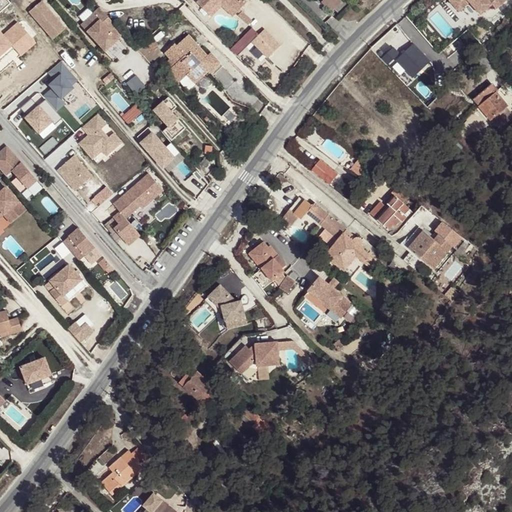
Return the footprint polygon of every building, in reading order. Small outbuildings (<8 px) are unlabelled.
[(248,2),(245,0),(198,0),(197,1),(207,12),(219,0),(224,0),(237,13),(248,2)] [(224,0),(219,0),(207,12),(212,17),(222,6),(233,17),(237,13),(224,0)] [(332,13),(335,10),(343,2),(341,0),(326,0),(323,3),(332,13)] [(340,15),(352,3),(349,0),(345,0),(343,2),(335,10),(340,15)] [(484,12),(496,1),(500,6),(506,0),(449,0),(460,11),(470,2),(476,9),(479,6),(484,12)] [(65,28),(41,1),(29,12),(53,39),(65,28)] [(105,51),(124,34),(100,7),(81,24),(105,51)] [(245,11),(242,14),(250,24),(254,20),(245,11)] [(25,55),(41,42),(22,19),(8,31),(3,26),(0,28),(0,64),(20,48),(25,55)] [(286,44),(268,28),(264,33),(255,26),(235,49),(242,55),(254,42),(273,58),(286,44)] [(195,42),(189,35),(177,46),(175,44),(165,53),(170,59),(175,65),(173,67),(169,71),(179,82),(187,75),(195,84),(209,71),(210,73),(221,63),(211,52),(208,56),(200,47),(195,51),(191,46),(195,42)] [(415,37),(389,57),(402,75),(409,70),(416,78),(435,63),(415,37)] [(147,39),(137,48),(151,63),(161,54),(147,39)] [(200,47),(195,42),(191,46),(195,51),(200,47)] [(62,115),(91,93),(66,59),(50,70),(59,82),(44,93),(47,97),(26,112),(43,134),(65,118),(62,115)] [(167,61),(173,67),(175,65),(170,59),(167,61)] [(48,71),(36,85),(45,93),(57,79),(48,71)] [(130,83),(140,94),(149,86),(140,74),(130,83)] [(499,129),(511,117),(511,113),(507,107),(509,106),(497,92),(499,90),(493,83),(473,100),(490,120),(491,119),(499,129)] [(170,130),(177,139),(193,126),(171,99),(160,108),(174,126),(170,130)] [(140,106),(125,115),(129,123),(145,114),(140,106)] [(97,114),(82,127),(87,133),(89,130),(93,135),(91,137),(89,135),(88,135),(79,143),(93,159),(102,151),(104,153),(119,139),(114,133),(108,138),(100,129),(106,124),(97,114)] [(144,132),(165,170),(182,160),(161,122),(144,132)] [(400,153),(414,167),(429,152),(416,138),(400,153)] [(104,153),(106,156),(122,142),(119,139),(104,153)] [(7,147),(0,153),(0,170),(6,177),(12,172),(27,190),(37,181),(7,147)] [(85,183),(92,176),(74,156),(57,170),(71,186),(80,178),(85,183)] [(333,184),(342,173),(325,158),(316,170),(333,184)] [(368,184),(376,174),(365,165),(357,175),(368,184)] [(163,190),(148,174),(113,204),(120,212),(113,218),(119,224),(114,229),(129,246),(140,235),(126,219),(140,206),(142,209),(154,198),(163,190)] [(75,191),(85,183),(80,178),(71,186),(75,191)] [(402,201),(407,195),(395,186),(390,192),(395,196),(388,204),(393,208),(391,210),(380,202),(370,214),(390,229),(393,224),(396,226),(400,220),(402,222),(407,216),(405,214),(411,208),(402,201)] [(5,187),(0,191),(0,210),(3,214),(6,212),(13,221),(25,210),(5,187)] [(309,219),(318,202),(309,198),(301,215),(309,219)] [(345,233),(347,230),(321,207),(313,217),(318,222),(339,240),(336,243),(326,254),(345,270),(356,256),(378,275),(381,264),(361,247),(363,244),(363,241),(361,238),(358,237),(355,238),(353,240),(345,233)] [(287,214),(294,224),(301,218),(294,209),(287,214)] [(11,223),(13,221),(6,212),(3,214),(11,223)] [(339,240),(318,222),(316,225),(336,243),(339,240)] [(424,231),(419,227),(404,245),(408,249),(424,231)] [(80,229),(64,243),(80,262),(96,248),(80,229)] [(424,231),(408,249),(412,252),(422,260),(433,270),(453,246),(439,235),(435,240),(424,231)] [(262,268),(278,255),(273,249),(271,251),(268,247),(264,242),(249,254),(261,269),(262,268)] [(412,252),(405,261),(415,269),(422,260),(412,252)] [(262,268),(273,281),(285,271),(283,268),(279,264),(283,261),(278,255),(262,268)] [(47,277),(60,264),(55,258),(42,272),(47,277)] [(83,280),(70,264),(50,281),(55,287),(50,292),(62,305),(68,299),(64,296),(83,280)] [(287,276),(280,287),(288,293),(295,281),(287,276)] [(329,284),(320,276),(308,291),(341,318),(353,304),(334,288),(329,284)] [(334,278),(329,284),(334,288),(340,282),(334,278)] [(228,328),(248,323),(244,310),(239,311),(238,307),(243,306),(241,300),(237,301),(220,285),(212,293),(208,296),(205,300),(216,311),(220,307),(219,306),(222,306),(228,328)] [(307,302),(300,308),(314,320),(320,313),(307,302)] [(8,320),(5,310),(0,311),(0,332),(11,330),(12,334),(22,331),(21,330),(18,317),(8,320)] [(26,315),(18,317),(21,330),(29,328),(26,315)] [(75,337),(87,350),(100,339),(94,331),(88,336),(83,330),(75,337)] [(244,354),(231,362),(240,376),(258,365),(258,367),(280,371),(282,354),(260,350),(253,355),(247,358),(244,354)] [(244,354),(247,358),(253,355),(251,350),(244,354)] [(44,357),(20,366),(26,383),(50,374),(44,357)] [(280,371),(258,367),(257,372),(279,376),(280,371)] [(290,367),(283,372),(293,384),(299,380),(290,367)] [(179,383),(205,405),(211,398),(213,400),(220,391),(192,368),(179,383)] [(0,408),(8,398),(0,391),(0,408)] [(244,404),(239,410),(254,423),(259,417),(244,404)] [(201,412),(195,407),(188,416),(186,414),(181,419),(189,426),(201,412)] [(260,420),(254,427),(260,431),(266,424),(260,420)] [(132,454),(142,465),(148,459),(138,449),(132,454)] [(113,495),(144,467),(142,465),(132,454),(129,450),(110,468),(113,472),(102,483),(113,495)] [(175,511),(164,502),(152,492),(142,504),(151,511),(175,511)]
